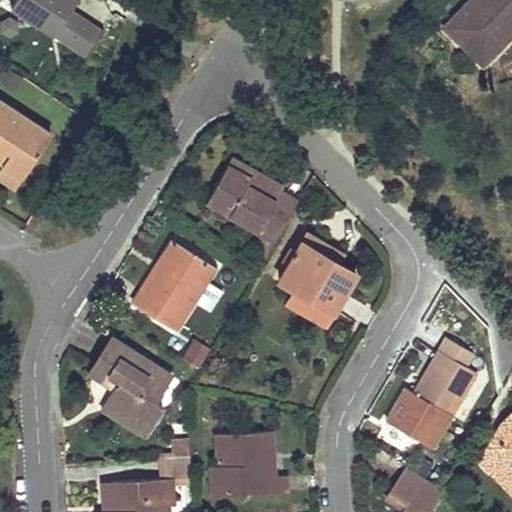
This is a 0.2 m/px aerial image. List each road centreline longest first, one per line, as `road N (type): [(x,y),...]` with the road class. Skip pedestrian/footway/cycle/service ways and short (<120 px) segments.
road 1 (residential): [(340,511),(338,428),(414,294),(418,263),(404,238),(259,92),(218,66)]
road 2 (residential): [(218,66),(74,289)]
road 3 (residential): [(74,289),(41,340),(33,378),(40,511)]
